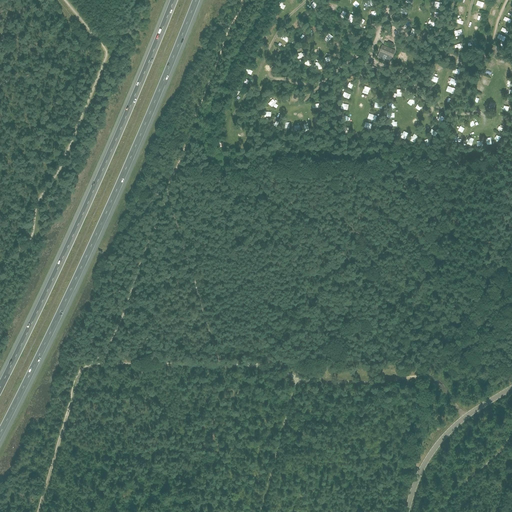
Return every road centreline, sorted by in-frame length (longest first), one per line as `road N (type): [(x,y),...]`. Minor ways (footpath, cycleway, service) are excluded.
road 1 (motorway): [(0,433),(195,0)]
road 2 (motorway): [(173,0),(0,387)]
road 3 (track): [(87,366),(434,355)]
road 4 (track): [(0,281),(35,235),(39,207),(106,65),(55,0)]
road 5 (track): [(248,167),(172,171),(166,195),(220,364)]
road 6 (track): [(434,355),(326,236),(248,167)]
road 7 (track): [(248,167),(511,159)]
road 8 (track): [(245,364),(297,375),(432,377),(445,370)]
road 9 (track): [(511,178),(444,358)]
road 10 (track): [(477,111),(421,99),(399,72),(370,58),(374,48),(356,57),(327,51)]
road 11 (tertiary): [(408,511),(433,445),(511,388)]
road 12 (unknown): [(42,511),(78,383),(91,366)]
road 13 (track): [(326,78),(260,69),(279,28),(306,0)]
road 14 (track): [(297,375),(260,511)]
